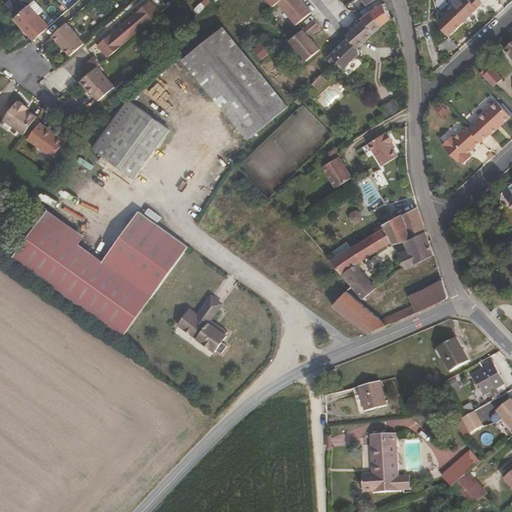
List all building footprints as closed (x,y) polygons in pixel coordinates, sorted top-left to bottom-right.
[(112,58),(164,13),(153,0),(101,45),(112,58)] [(311,14),(299,0),(281,0),(278,3),(296,26),(311,14)] [(465,24),(478,8),(469,0),(461,0),(460,2),(452,11),(465,24)] [(390,17),(383,2),(371,11),(382,25),(390,17)] [(50,27),(45,22),(46,20),(32,5),(17,19),(36,41),(50,27)] [(357,48),(382,25),(371,11),(361,19),(362,20),(344,35),(345,36),(326,57),(332,62),(342,69),(359,54),(358,50),(357,48)] [(319,51),(307,37),(319,27),(314,21),(289,42),(305,62),(319,51)] [(86,44),(67,24),(53,36),(72,57),(86,44)] [(284,108),(218,30),(178,64),(244,142),(284,108)] [(511,38),(502,47),(511,58),(511,38)] [(100,68),(104,65),(98,58),(88,67),(93,74),(100,68)] [(117,87),(100,68),(93,74),(82,84),(88,91),(91,89),(101,101),(117,87)] [(500,79),(490,68),(482,75),(492,87),(500,79)] [(314,91),(323,82),(318,77),(309,85),(314,91)] [(26,135),(40,117),(32,112),(35,108),(23,99),(20,102),(18,102),(5,120),(26,135)] [(133,178),(168,129),(128,100),(92,149),(133,178)] [(508,116),(494,100),(474,118),(475,120),(465,128),(477,141),(487,132),(488,134),(508,116)] [(67,142),(43,125),(31,142),(55,160),(67,142)] [(464,152),(477,141),(465,128),(464,126),(451,137),(449,135),(440,142),(442,145),(440,146),(454,161),(455,160),(459,163),(467,156),(464,152)] [(398,155),(390,142),(394,140),(388,130),(367,142),(382,165),(398,155)] [(323,167),(339,157),(337,154),(321,164),(323,167)] [(352,178),(339,157),(323,167),(336,188),(352,178)] [(385,203),(369,174),(354,184),(368,213),(385,203)] [(433,254),(417,207),(402,215),(401,213),(381,224),(390,243),(391,245),(403,243),(408,250),(397,255),(405,270),(433,254)] [(151,299),(187,248),(138,213),(102,264),(151,299)] [(151,299),(102,264),(41,221),(13,259),(124,339),(151,299)] [(356,264),(390,243),(381,224),(374,229),(375,233),(329,260),(361,299),(374,289),(356,264)] [(445,299),(447,295),(441,279),(407,296),(412,305),(416,313),(423,311),(445,299)] [(380,320),(346,291),(331,306),(366,333),(416,313),(412,305),(380,320)] [(192,305),(174,332),(212,358),(229,333),(212,321),(224,304),(210,295),(199,310),(192,305)] [(470,362),(457,338),(438,349),(450,372),(470,362)] [(506,385),(496,364),(473,376),(484,397),(506,385)] [(385,406),(379,381),(358,386),(364,411),(385,406)] [(511,401),(510,400),(496,412),(511,429),(511,401)] [(459,420),(467,434),(496,418),(487,404),(459,420)] [(399,493),(395,434),(369,436),(372,475),(361,475),(362,493),(373,492),(373,495),(399,493)] [(452,489),(480,465),(469,453),(442,477),(452,489)] [(478,483),(500,464),(492,455),(480,465),(452,489),(470,508),(488,494),(478,483)]
